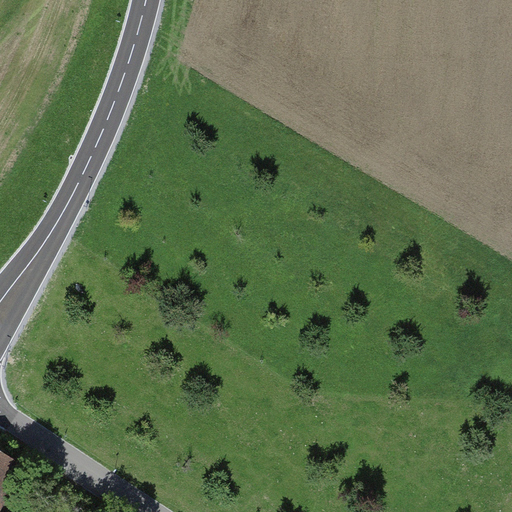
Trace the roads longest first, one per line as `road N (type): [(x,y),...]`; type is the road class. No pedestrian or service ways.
road 1 (tertiary): [(149,0),(115,108),(0,334)]
road 2 (residential): [(0,414),(150,511)]
